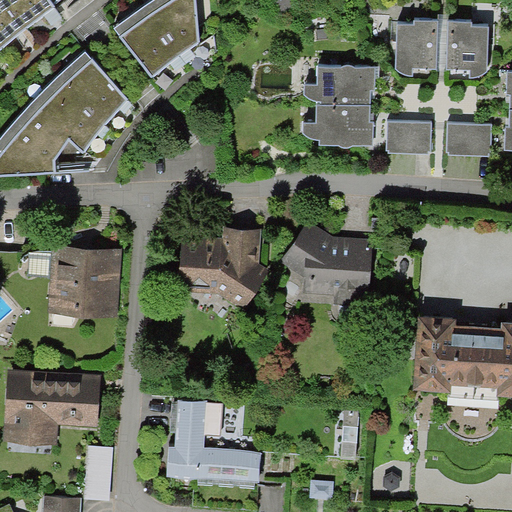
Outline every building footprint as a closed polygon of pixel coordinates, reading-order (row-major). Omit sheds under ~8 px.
[(0,0),(0,43),(4,48),(31,26),(12,0),(0,0)] [(12,0),(31,26),(58,4),(55,0),(12,0)] [(186,52),(205,40),(200,0),(168,0),(155,9),(186,52)] [(155,9),(126,30),(161,74),(186,52),(155,9)] [(430,67),(431,18),(410,17),(409,21),(392,20),(391,58),(408,58),(407,66),(430,67)] [(446,18),(445,69),(468,69),(468,60),(485,60),(485,25),(469,25),(469,19),(446,18)] [(135,97),(97,53),(70,77),(113,121),(135,97)] [(314,104),(363,105),(364,90),(370,90),(371,67),(352,66),(347,63),(342,63),(336,65),(311,65),(311,84),(315,84),(314,104)] [(505,109),(511,109),(511,70),(502,71),(501,91),(505,91),(505,109)] [(76,135),(90,149),(113,121),(70,77),(43,104),(76,135)] [(0,155),(0,173),(61,171),(60,156),(76,135),(43,104),(6,147),(0,155)] [(345,144),(365,145),(366,121),(363,121),(363,105),(314,104),(310,104),(309,120),(313,120),(312,143),(332,144),(336,146),(341,146),(345,144)] [(511,109),(505,109),(504,127),(501,126),(500,150),(511,150),(511,109)] [(431,120),(387,120),(386,153),(430,153),(431,120)] [(492,123),(448,121),(447,155),(491,157),(492,123)] [(325,239),(300,222),(274,260),(303,279),(302,292),(335,295),(333,316),(360,318),(365,242),(325,239)] [(206,281),(239,303),(262,269),(250,262),(252,229),(217,227),(216,239),(189,238),(187,280),(206,281)] [(123,314),(126,250),(65,247),(61,324),(79,325),(80,312),(123,314)] [(429,319),(425,386),(463,389),(462,396),(510,399),(511,393),(511,328),(467,326),(467,321),(429,319)] [(93,378),(18,372),(13,437),(50,440),(52,414),(100,418),(103,387),(93,386),(93,378)] [(161,439),(159,471),(251,476),(253,446),(197,443),(200,396),(169,395),(167,439),(161,439)] [(333,482),(312,480),(310,497),(331,499),(333,482)] [(86,511),(86,496),(55,496),(55,511),(54,511),(86,511)]
